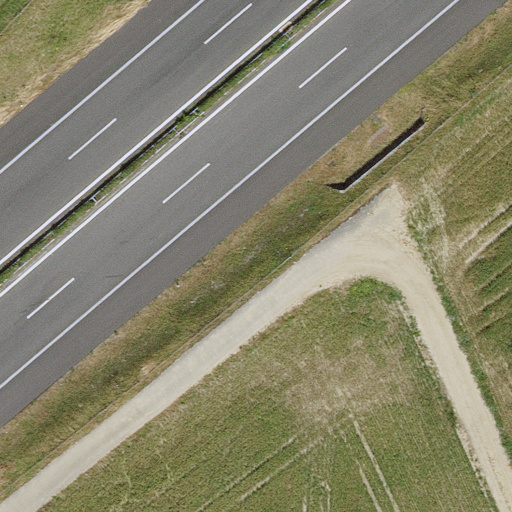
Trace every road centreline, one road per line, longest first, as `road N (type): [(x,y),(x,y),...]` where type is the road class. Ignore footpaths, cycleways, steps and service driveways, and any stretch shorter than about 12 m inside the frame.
road 1 (track): [(19,511),(312,271),(366,250),(395,264),(438,320),(511,498)]
road 2 (motorway): [(0,344),(407,0)]
road 3 (motorway): [(254,0),(0,215)]
